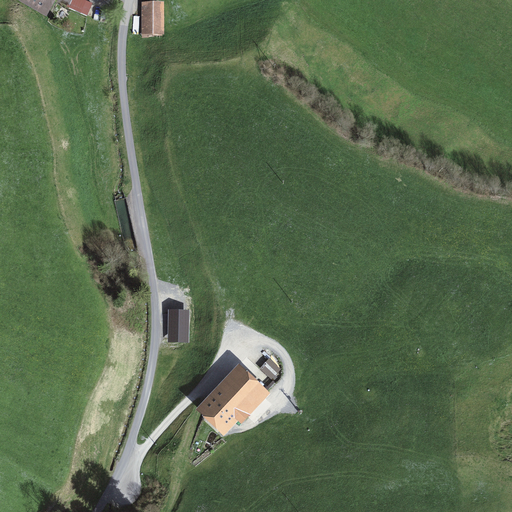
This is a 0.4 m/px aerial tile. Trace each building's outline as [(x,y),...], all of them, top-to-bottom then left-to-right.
[(23,0),(47,14),(55,0),(23,0)] [(85,0),(69,0),(67,7),(87,16),(92,3),(85,0)] [(160,32),(160,5),(145,5),(145,32),(160,32)] [(168,342),(189,343),(189,310),(169,310),(168,342)] [(270,360),(262,370),(273,379),(281,368),(270,360)] [(224,436),(238,421),(242,424),(271,393),(239,363),(195,409),(224,436)]
